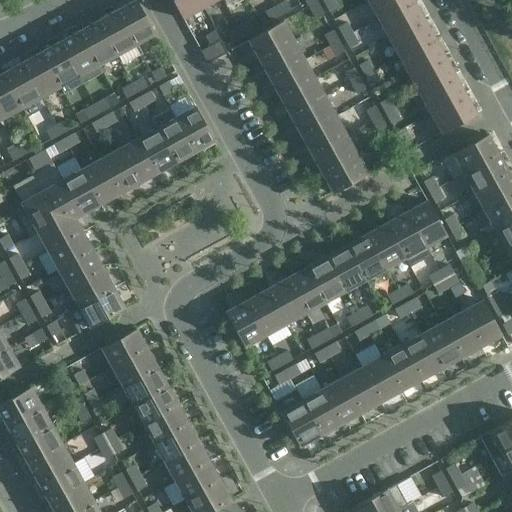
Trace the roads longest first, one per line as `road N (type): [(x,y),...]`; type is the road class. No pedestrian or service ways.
road 1 (residential): [(154,0),(275,217),(267,241),(187,287),(176,314),(278,503)]
road 2 (residential): [(511,375),(278,503)]
road 3 (residential): [(452,0),(511,108)]
